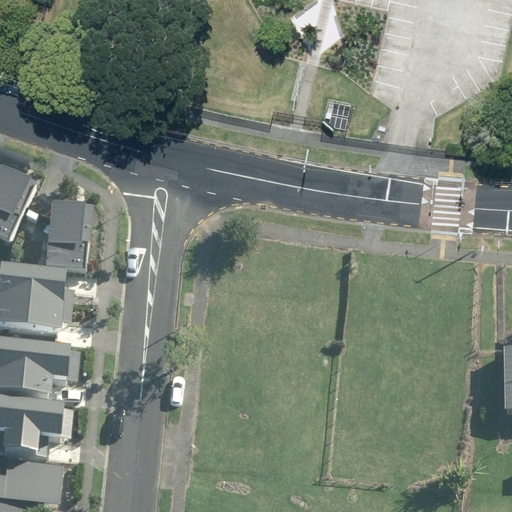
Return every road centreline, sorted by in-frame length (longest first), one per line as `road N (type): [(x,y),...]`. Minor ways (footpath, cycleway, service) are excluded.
road 1 (residential): [(132,511),(166,160)]
road 2 (residential): [(166,160),(319,192),(511,209)]
road 3 (residential): [(0,104),(166,160)]
